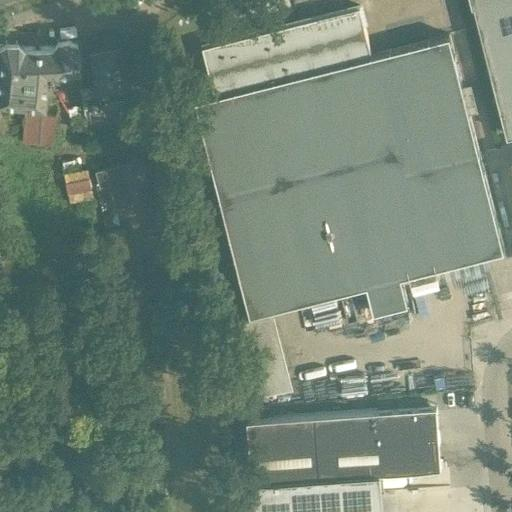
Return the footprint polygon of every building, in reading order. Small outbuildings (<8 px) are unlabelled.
[(511,0),(471,0),(472,4),(474,3),(507,134),(511,132),(511,0)] [(504,250),(469,114),(449,35),(372,55),(360,6),(221,40),(221,41),(207,41),(207,80),(211,95),(195,99),(250,314),(367,285),(373,312),(408,303),(401,276),(504,250)] [(0,100),(25,103),(24,113),(45,115),(46,105),(43,104),(46,76),(58,78),(58,71),(76,68),(75,40),(73,40),(73,41),(51,45),(51,44),(49,44),(21,45),(21,44),(20,44),(20,45),(0,43),(0,100)] [(89,49),(95,83),(80,86),(83,112),(102,108),(101,99),(124,95),(114,44),(89,49)] [(115,207),(133,203),(133,204),(151,199),(139,157),(122,162),(122,164),(95,171),(99,185),(108,182),(115,207)] [(169,210),(154,213),(157,232),(172,230),(169,210)] [(135,288),(125,228),(105,231),(113,273),(115,272),(118,291),(135,288)] [(179,268),(146,272),(149,290),(181,286),(179,268)] [(143,416),(160,414),(158,399),(141,402),(143,416)] [(377,411),(377,408),(246,417),(251,480),(253,511),(383,511),(380,471),(441,467),(439,434),(434,434),(432,407),(377,411)] [(149,456),(169,454),(167,429),(147,431),(149,456)]
